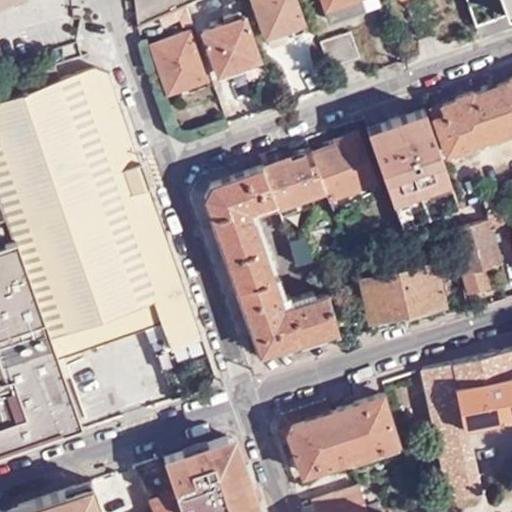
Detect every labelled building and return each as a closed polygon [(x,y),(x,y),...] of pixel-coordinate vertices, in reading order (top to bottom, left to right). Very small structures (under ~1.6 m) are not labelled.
[(136,0),(137,4),(142,24),(162,15),(189,3),(197,0),(136,0)] [(197,0),(189,3),(192,11),(217,0),(197,0)] [(256,0),(269,36),(272,35),(288,29),(296,35),(310,27),(300,0),(256,0)] [(382,0),(347,0),(332,5),(336,17),(383,1),(382,0)] [(470,0),(478,24),(511,11),(511,9),(508,0),(470,0)] [(231,2),(211,10),(212,16),(225,12),(229,17),(235,15),(231,2)] [(189,3),(162,15),(163,19),(182,12),(185,21),(194,18),(192,11),(189,3)] [(263,59),(248,17),(207,30),(223,73),(263,59)] [(288,29),(272,35),(275,46),(293,41),(288,29)] [(192,30),(154,43),(171,90),(209,78),(192,30)] [(324,40),(333,66),(363,56),(355,31),(324,40)] [(65,75),(59,58),(0,81),(0,192),(11,224),(51,336),(157,304),(164,327),(176,368),(183,366),(187,376),(208,368),(116,80),(109,74),(106,67),(97,64),(65,75)] [(511,77),(511,78),(509,82),(474,94),(472,91),(457,96),(456,100),(434,106),(449,151),(491,137),(491,139),(511,132),(511,77)] [(218,87),(228,114),(246,108),(241,93),(237,95),(232,83),(218,87)] [(452,179),(427,109),(368,129),(391,199),(395,198),(407,194),(406,189),(419,185),(431,181),(432,186),(449,180),(452,179)] [(324,184),(329,197),(376,182),(357,130),(337,137),(339,140),(312,149),(324,184)] [(324,184),(312,149),(312,145),(295,150),(297,155),(265,165),(277,200),(324,184)] [(267,349),(342,328),(331,292),(284,308),(250,209),(277,200),(265,165),(214,182),(210,188),(208,197),(256,338),(262,336),(267,349)] [(436,191),(451,186),(449,180),(432,186),(431,181),(419,185),(423,199),(425,198),(428,197),(432,195),(436,191)] [(423,199),(419,185),(406,189),(407,194),(395,198),(396,204),(409,200),(412,200),(419,200),(423,199)] [(504,192),(483,199),(488,218),(452,229),(470,292),(494,285),(488,266),(507,261),(497,227),(510,223),(504,192)] [(51,336),(11,224),(0,227),(0,449),(80,421),(59,358),(51,336)] [(298,265),(316,260),(307,234),(290,239),(298,265)] [(437,266),(365,281),(372,319),(445,304),(437,266)] [(157,304),(51,336),(59,358),(164,327),(157,304)] [(511,345),(426,367),(456,495),(487,487),(473,424),(511,414),(511,345)] [(402,452),(385,393),(333,409),(294,421),(292,431),(293,436),(308,479),(357,464),(358,467),(402,452)] [(294,421),(333,409),(330,397),(284,412),(279,426),(294,421)] [(279,426),(283,439),(293,436),(292,431),(294,421),(279,426)] [(222,432),(161,453),(162,457),(167,455),(226,435),(229,435),(222,432)] [(226,435),(167,455),(171,465),(172,470),(186,511),(262,511),(234,437),(229,435),(226,435)] [(181,511),(164,464),(162,457),(161,453),(134,463),(152,511),(181,511)] [(167,455),(162,457),(164,464),(181,511),(186,511),(172,470),(171,465),(167,455)] [(0,511),(103,511),(93,480),(92,477),(0,508),(0,511)] [(315,498),(319,511),(371,511),(370,505),(363,483),(315,498)] [(308,511),(319,511),(315,498),(305,501),(308,511)] [(425,511),(421,499),(413,502),(416,511),(386,511),(386,510),(380,511),(425,511)] [(370,505),(371,511),(380,511),(386,510),(383,500),(370,505)] [(400,511),(410,509),(409,503),(394,508),(394,511),(400,511)]
